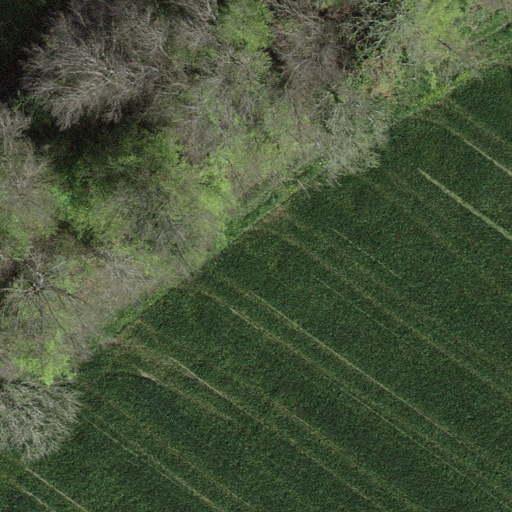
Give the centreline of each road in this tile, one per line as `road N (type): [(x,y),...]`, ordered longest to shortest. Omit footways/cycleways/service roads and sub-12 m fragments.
road 1 (track): [(511,34),(0,388)]
road 2 (unclassified): [(126,0),(0,146)]
